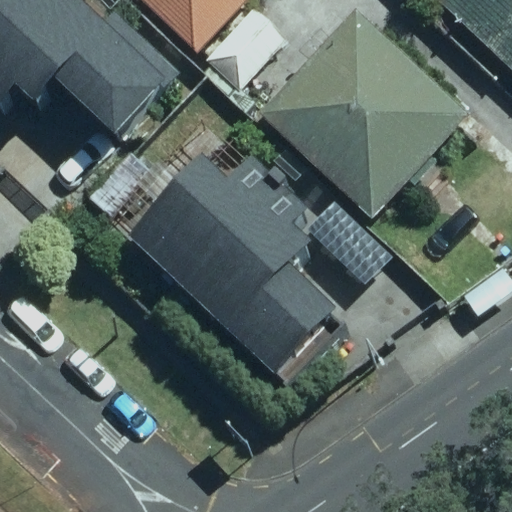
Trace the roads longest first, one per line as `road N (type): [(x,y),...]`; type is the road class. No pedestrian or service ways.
road 1 (residential): [(0,350),(171,511)]
road 2 (primary): [(396,511),(511,433)]
